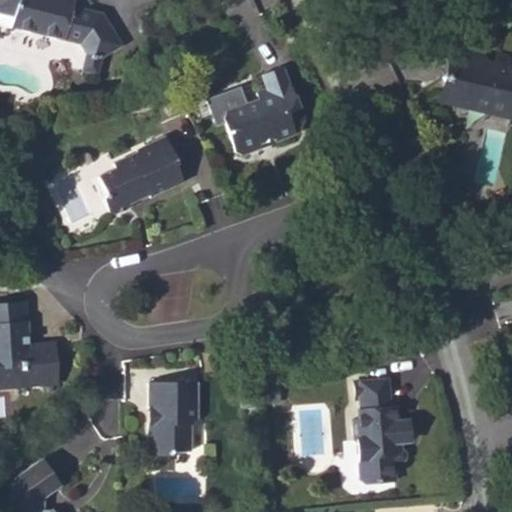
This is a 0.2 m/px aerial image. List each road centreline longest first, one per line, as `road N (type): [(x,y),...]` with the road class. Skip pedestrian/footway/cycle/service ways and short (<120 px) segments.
road 1 (residential): [(232,240),(105,277),(102,311),(116,328),(148,335),(228,322),(245,311),(250,292)]
road 2 (residential): [(480,511),(453,339),(388,186)]
road 3 (residential): [(388,186),(307,0)]
road 4 (residential): [(388,186),(232,240)]
